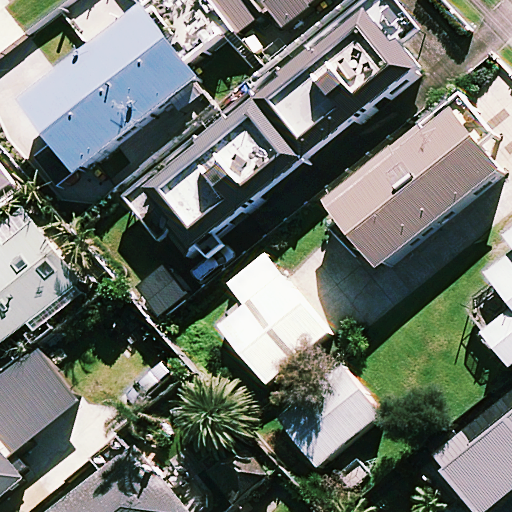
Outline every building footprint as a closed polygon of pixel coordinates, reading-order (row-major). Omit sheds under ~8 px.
[(201,64),(157,7),(138,21),(121,0),(109,0),(73,29),(94,56),(34,102),(92,177),(215,82),(201,64)] [(165,0),(157,7),(201,64),(270,10),(262,0),(165,0)] [(434,73),(378,4),(208,142),(135,201),(191,270),(434,73)] [(508,140),(469,95),(337,208),(394,275),(511,173),(511,167),(497,150),(508,140)] [(0,206),(24,188),(0,155),(0,206)] [(58,252),(40,227),(7,230),(0,235),(0,354),(85,286),(58,252)] [(335,337),(271,257),(235,286),(253,308),(228,329),(274,386),(335,337)] [(511,267),(499,278),(506,287),(476,311),(511,355),(511,267)] [(87,405),(44,350),(0,384),(0,509),(38,480),(20,457),(87,405)] [(388,415),(349,368),(285,421),(324,468),(388,415)] [(511,511),(511,391),(440,449),(489,511),(511,511)] [(252,428),(204,469),(237,508),(285,467),(252,428)] [(196,511),(146,449),(66,511),(196,511)]
